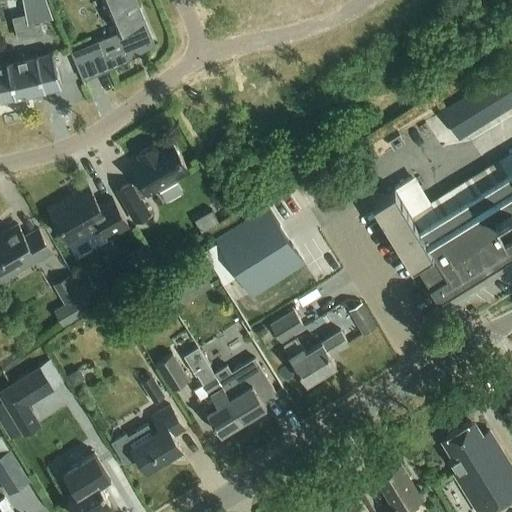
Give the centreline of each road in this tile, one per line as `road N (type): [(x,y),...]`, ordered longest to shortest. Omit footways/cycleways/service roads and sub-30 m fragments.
road 1 (tertiary): [(199,511),(511,319)]
road 2 (residential): [(0,169),(53,155),(118,119),(202,55)]
road 3 (residential): [(202,55),(317,27),(366,0)]
